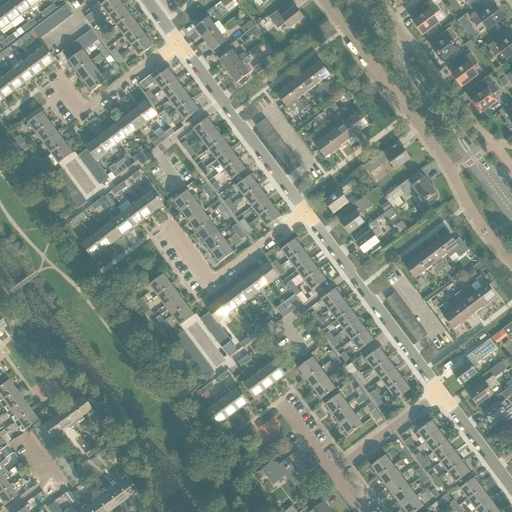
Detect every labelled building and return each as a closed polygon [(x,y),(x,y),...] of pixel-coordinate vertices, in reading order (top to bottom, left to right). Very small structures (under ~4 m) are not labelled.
[(21,15),(31,8),(25,0),(9,0),(10,1),(21,15)] [(108,0),(101,6),(109,16),(123,5),(118,0),(108,0)] [(236,0),(222,0),(220,2),(228,13),(240,4),(236,0)] [(0,9),(11,23),(21,15),(10,1),(5,6),(3,3),(0,5),(0,8),(0,9)] [(433,16),(439,11),(431,1),(420,9),(420,10),(421,9),(425,14),(414,23),(423,35),(439,23),(433,16)] [(109,16),(117,26),(130,15),(126,9),(128,8),(125,3),(123,5),(109,16)] [(51,13),(57,9),(54,5),(48,9),(51,13)] [(68,18),(73,15),(66,6),(61,9),(68,18)] [(469,16),(477,27),(483,22),(488,30),(504,18),(495,6),(484,14),(480,9),(481,8),(480,8),(469,16)] [(304,18),(295,7),(288,13),(283,7),(270,17),(278,28),(286,22),(290,28),(304,18)] [(0,29),(1,31),(11,23),(0,9),(0,29)] [(48,9),(42,14),(45,18),(51,13),(48,9)] [(68,18),(61,9),(56,13),(63,22),(68,18)] [(56,13),(51,17),(58,26),(63,22),(56,13)] [(130,15),(117,26),(124,36),(138,25),(134,19),(136,18),(133,13),(130,15)] [(90,14),(86,18),(90,24),(95,20),(90,14)] [(464,16),(458,21),(462,26),(468,22),(464,16)] [(58,26),(51,17),(47,20),(53,29),(58,26)] [(213,25),(209,19),(196,28),(204,40),(223,26),(219,21),(213,25)] [(37,24),(34,20),(28,24),(31,28),(37,24)] [(47,20),(42,24),(49,33),(53,29),(47,20)] [(255,25),(251,20),(242,27),(245,32),(255,25)] [(124,36),(132,46),(146,35),(145,35),(141,30),(143,28),(140,23),(138,25),(124,36)] [(31,28),(28,24),(22,29),(25,33),(31,28)] [(37,27),(44,37),(49,33),(42,24),(37,27)] [(255,25),(245,32),(250,38),(254,35),(257,39),(262,35),(259,30),(255,25)] [(223,26),(204,40),(213,51),(226,41),(221,35),(226,31),(223,26)] [(44,37),(37,27),(32,31),(39,40),(44,37)] [(453,42),(458,38),(451,27),(439,36),(440,36),(440,35),(444,41),(433,49),(442,61),(458,49),(453,42)] [(101,29),(97,32),(101,38),(105,35),(101,29)] [(91,30),(86,34),(93,43),(98,40),(91,30)] [(22,38),(25,42),(30,38),(27,34),(22,38)] [(86,34),(81,37),(89,47),(93,43),(86,34)] [(148,34),(145,35),(146,35),(132,46),(140,56),(153,46),(149,40),(151,38),(148,34)] [(101,38),(106,44),(110,41),(105,35),(101,38)] [(8,40),(11,44),(16,39),(13,36),(8,40)] [(488,46),(495,56),(501,52),(506,59),(511,55),(511,36),(502,44),(498,39),(499,38),(488,46)] [(81,37),(76,41),(84,51),(89,47),(81,37)] [(19,47),(25,42),(22,38),(15,43),(19,47)] [(11,44),(8,40),(2,44),(5,48),(11,44)] [(76,41),(72,45),(79,54),(83,51),(84,51),(76,41)] [(102,52),(105,50),(106,49),(102,43),(98,46),(102,52)] [(72,45),(67,48),(74,58),(79,54),(72,45)] [(34,54),(46,71),(47,71),(45,68),(50,64),(52,66),(57,63),(45,46),(34,54)] [(62,52),(69,62),(74,58),(67,48),(62,52)] [(2,53),(5,58),(10,54),(7,49),(2,53)] [(106,49),(105,50),(102,52),(106,58),(111,55),(106,49)] [(116,49),(111,52),(116,58),(121,54),(116,49)] [(91,61),(83,51),(79,54),(74,58),(69,62),(73,67),(71,69),(74,73),(91,61)] [(233,51),(220,60),(228,72),(248,57),(244,52),(239,56),(241,59),(240,60),(233,51)] [(472,68),(478,64),(470,53),(459,62),(460,61),(464,67),(452,75),(461,87),(477,75),(472,68)] [(34,54),(24,62),(36,78),(35,76),(40,72),(42,74),(46,71),(34,54)] [(100,54),(93,59),(97,64),(104,59),(100,54)] [(121,54),(116,58),(121,64),(126,61),(121,54)] [(249,59),(248,57),(228,72),(236,83),(252,71),(248,64),(251,62),(249,59)] [(253,68),(258,74),(269,65),(264,59),(253,68)] [(98,71),(91,61),(74,73),(77,72),(81,77),(79,79),(82,83),(98,71)] [(14,69),(26,86),(25,83),(30,79),(32,82),(36,78),(24,62),(14,69)] [(320,62),(309,70),(326,92),(330,89),(324,81),(322,83),(321,81),(330,75),(320,62)] [(117,64),(113,67),(118,73),(122,70),(117,64)] [(158,70),(140,83),(144,90),(153,83),(155,86),(158,84),(163,91),(177,81),(176,80),(172,74),(174,72),(171,68),(161,75),(158,70)] [(14,69),(4,77),(16,93),(17,93),(15,91),(20,87),(22,89),(26,86),(14,69)] [(321,96),(326,92),(309,70),(299,78),(308,91),(316,85),(317,87),(315,88),(321,96)] [(106,81),(98,71),(82,83),(84,82),(89,87),(86,89),(89,93),(106,81)] [(0,79),(0,92),(6,101),(7,100),(5,98),(10,94),(12,97),(16,93),(4,77),(0,79)] [(179,78),(176,80),(177,81),(163,91),(170,101),(184,90),(184,89),(180,84),(182,82),(179,78)] [(300,98),(308,91),(299,78),(288,86),(305,108),(309,105),(303,97),(301,99),(300,98)] [(491,94),(497,90),(489,79),(478,88),(479,87),(483,93),(472,101),(481,113),(497,101),(491,94)] [(300,112),(305,108),(288,86),(277,95),(287,107),(295,101),(296,103),(294,104),(300,112)] [(186,88),(184,89),(184,90),(170,101),(177,111),(191,100),(187,94),(189,93),(186,88)] [(145,94),(150,101),(155,97),(150,91),(145,94)] [(155,97),(150,101),(154,106),(158,102),(155,97)] [(193,98),(191,100),(177,111),(185,121),(199,110),(194,104),(197,102),(193,98)] [(147,123),(157,115),(147,101),(140,106),(139,103),(135,106),(147,123)] [(335,103),(330,107),(336,115),(340,111),(335,103)] [(126,116),(137,130),(147,123),(135,106),(136,109),(131,113),(129,111),(125,114),(126,116)] [(345,108),(340,111),(358,134),(368,125),(359,112),(351,119),(349,117),(351,116),(345,108)] [(164,110),(160,113),(165,120),(169,117),(164,110)] [(28,123),(36,134),(52,121),(50,123),(46,117),(48,115),(45,111),(28,123)] [(337,129),(347,142),(358,134),(340,111),(336,115),(342,123),(344,122),(345,123),(337,129)] [(127,138),(137,130),(126,116),(121,120),(119,118),(115,121),(116,124),(127,138)] [(165,120),(169,126),(173,122),(169,117),(165,120)] [(210,117),(208,119),(194,129),(202,139),(216,129),(215,128),(211,123),(214,121),(210,117)] [(256,126),(260,132),(270,125),(266,119),(256,126)] [(52,121),(36,134),(43,143),(60,131),(58,133),(53,127),(56,125),(52,121)] [(117,145),(127,138),(116,124),(110,128),(109,126),(104,129),(117,145)] [(319,127),(336,150),(347,142),(337,129),(330,135),(328,133),(330,132),(323,124),(319,127)] [(274,131),(270,125),(260,132),(265,138),(274,131)] [(202,139),(209,149),(223,139),(223,138),(219,133),(221,131),(218,127),(215,128),(216,129),(202,139)] [(336,150),(319,127),(315,130),(321,139),(323,138),(324,139),(316,145),(326,158),(336,150)] [(107,153),(117,145),(104,129),(106,132),(101,136),(99,133),(94,136),(107,153)] [(43,143),(51,154),(67,141),(65,143),(61,137),(63,136),(60,131),(43,143)] [(279,137),(274,131),(265,138),(269,144),(279,137)] [(15,138),(20,145),(25,141),(20,134),(15,138)] [(161,142),(168,138),(164,134),(158,138),(161,142)] [(97,160),(107,153),(94,136),(94,137),(96,139),(91,143),(89,140),(84,144),(87,149),(87,148),(88,148),(91,153),(95,158),(97,160)] [(186,150),(189,147),(195,142),(191,136),(181,144),(186,150)] [(225,137),(223,138),(223,139),(209,149),(217,159),(231,149),(230,149),(226,143),(229,141),(225,137)] [(283,142),(279,137),(269,144),(273,150),(283,142)] [(158,138),(152,143),(155,147),(161,142),(158,138)] [(20,145),(24,150),(29,146),(25,141),(20,145)] [(70,145),(67,141),(51,154),(59,164),(73,153),(68,147),(70,145)] [(287,148),(283,142),(273,150),(278,156),(287,148)] [(390,146),(375,157),(363,166),(369,174),(381,165),(380,165),(387,160),(391,165),(392,164),(396,168),(410,158),(401,147),(395,151),(390,146)] [(186,150),(190,156),(194,153),(189,147),(186,150)] [(217,159),(224,169),(238,159),(234,153),(236,151),(233,147),(230,149),(231,149),(217,159)] [(87,148),(87,149),(78,155),(82,160),(91,153),(88,148),(87,148)] [(287,148),(278,156),(282,162),(292,154),(287,148)] [(141,157),(147,153),(144,149),(138,153),(141,157)] [(95,158),(91,153),(82,160),(85,165),(95,158)] [(138,153),(132,158),(135,162),(141,157),(138,153)] [(30,158),(35,165),(40,162),(35,154),(30,158)] [(296,160),(292,154),(282,162),(286,167),(296,160)] [(238,159),(224,169),(232,180),(246,169),(241,163),(244,162),(240,157),(238,159)] [(95,158),(85,165),(89,170),(98,163),(96,160),(97,160),(95,158)] [(301,166),(296,160),(286,167),(291,174),(301,166)] [(201,171),(205,168),(200,161),(196,164),(201,171)] [(35,165),(39,170),(44,166),(40,162),(35,165)] [(102,167),(98,163),(89,170),(92,175),(102,167)] [(121,172),(127,168),(124,164),(118,168),(121,172)] [(55,179),(65,172),(61,167),(51,174),(55,179)] [(102,167),(92,175),(96,179),(105,172),(102,167)] [(118,168),(112,173),(116,177),(121,172),(118,168)] [(134,179),(141,175),(137,170),(131,175),(134,179)] [(68,176),(65,172),(55,179),(58,184),(68,176)] [(109,177),(105,172),(96,179),(99,184),(109,177)] [(237,186),(245,196),(258,186),(254,181),(257,179),(253,174),(237,186)] [(58,184),(62,189),(72,181),(68,176),(58,184)] [(325,202),(333,213),(348,202),(344,197),(346,195),(347,196),(352,193),(349,189),(355,185),(349,177),(339,184),(343,188),(325,202)] [(436,193),(424,177),(416,184),(411,178),(385,198),(390,204),(404,194),(405,196),(414,189),(424,202),(436,193)] [(116,185),(120,190),(127,185),(123,180),(116,185)] [(75,186),(72,181),(62,189),(65,194),(75,186)] [(216,181),(212,184),(216,190),(220,187),(216,181)] [(206,184),(202,187),(207,193),(211,190),(206,184)] [(258,186),(245,196),(252,206),(266,196),(262,190),(264,189),(261,184),(259,186),(258,186)] [(111,190),(114,194),(120,190),(116,185),(111,190)] [(65,194),(69,198),(79,191),(75,186),(65,194)] [(207,193),(211,199),(216,196),(211,190),(207,193)] [(69,198),(72,203),(83,196),(79,191),(69,198)] [(165,207),(164,205),(153,191),(142,199),(155,215),(153,213),(159,209),(160,211),(165,207)] [(195,202),(187,192),(174,202),(178,208),(175,209),(179,214),(195,202)] [(96,200),(100,205),(106,200),(103,195),(96,200)] [(252,206),(260,216),(274,206),(270,201),(272,199),(269,195),(266,196),(252,206)] [(86,200),(83,196),(72,203),(76,208),(86,200)] [(360,208),(341,223),(349,234),(364,222),(359,216),(372,206),(365,197),(356,204),(360,208)] [(228,198),(224,201),(229,208),(233,205),(228,198)] [(150,219),(155,215),(142,199),(132,206),(143,221),(148,217),(150,219)] [(91,205),(94,209),(100,205),(96,200),(91,205)] [(195,202),(179,214),(181,213),(185,218),(183,220),(186,224),(202,212),(195,202)] [(221,203),(217,207),(222,213),(226,209),(221,203)] [(274,206),(260,216),(268,227),(281,216),(277,211),(280,209),(276,204),(274,206)] [(145,223),(143,221),(132,206),(122,214),(133,228),(138,224),(140,226),(145,223)] [(385,213),(375,221),(380,227),(390,219),(396,214),(391,208),(385,213)] [(222,213),(226,219),(230,215),(226,209),(222,213)] [(80,220),(87,215),(83,210),(76,215),(80,220)] [(202,212),(186,224),(187,224),(189,222),(193,228),(191,229),(194,234),(210,222),(202,212)] [(133,228),(122,214),(112,221),(123,235),(129,231),(130,233),(135,230),(133,228)] [(80,220),(76,215),(70,220),(74,224),(80,220)] [(243,218),(239,221),(244,228),(248,225),(243,218)] [(494,220),(490,223),(494,229),(498,226),(494,220)] [(123,236),(123,235),(112,221),(102,229),(114,245),(113,243),(118,239),(120,241),(124,238),(123,236)] [(210,222),(194,234),(196,232),(200,238),(198,240),(201,244),(217,231),(210,222)] [(236,223),(232,226),(237,233),(241,229),(236,223)] [(110,249),(114,245),(102,229),(92,237),(104,253),(103,251),(108,246),(110,249)] [(237,233),(241,239),(245,235),(241,229),(237,233)] [(372,233),(370,231),(356,243),(364,254),(379,243),(376,238),(381,234),(377,229),(372,233)] [(217,231),(201,244),(202,244),(204,242),(208,248),(206,250),(209,254),(225,242),(217,231)] [(448,233),(437,241),(447,255),(454,250),(459,257),(464,254),(448,233)] [(100,256),(104,253),(92,237),(82,244),(93,258),(98,254),(100,256)] [(281,250),(289,261),(303,250),(299,244),(301,243),(298,238),(281,250)] [(427,249),(443,270),(447,267),(441,259),(447,255),(437,241),(427,249)] [(225,242),(209,254),(209,255),(212,253),(216,258),(213,260),(217,264),(219,263),(233,252),(225,242)] [(303,250),(289,261),(297,271),(311,260),(307,254),(309,252),(306,248),(303,250)] [(427,249),(417,257),(427,270),(433,265),(439,273),(443,270),(427,249)] [(417,257),(405,266),(422,286),(426,283),(421,275),(427,270),(417,257)] [(297,271),(304,281),(318,270),(314,264),(317,263),(313,258),(311,260),(297,271)] [(278,277),(275,272),(268,263),(262,267),(260,265),(255,268),(257,270),(268,285),(278,277)] [(277,270),(283,277),(286,274),(281,267),(277,270)] [(304,281),(312,291),(326,280),(322,275),(324,273),(321,268),(319,270),(318,270),(304,281)] [(258,292),(268,285),(257,270),(252,275),(250,272),(246,276),(248,278),(247,278),(258,292)] [(167,273),(150,285),(157,295),(174,283),(174,282),(172,284),(168,279),(170,277),(167,273)] [(476,292),(486,305),(497,297),(480,276),(476,280),(482,287),(476,292)] [(248,300),(258,292),(247,278),(242,282),(240,280),(236,283),(237,285),(237,286),(248,300)] [(287,283),(292,290),(296,287),(291,280),(287,283)] [(174,283),(157,295),(164,305),(182,293),(179,294),(175,289),(177,287),(174,283)] [(238,307),(248,300),(237,286),(232,289),(230,287),(226,290),(227,293),(238,307)] [(338,287),(336,289),(322,299),(330,310),(343,300),(339,294),(342,292),(338,287)] [(459,292),(475,313),(486,305),(476,292),(469,297),(463,289),(459,292)] [(396,292),(386,300),(390,305),(400,298),(396,292)] [(461,303),(455,308),(465,321),(475,313),(459,292),(455,295),(461,303)] [(182,293),(164,305),(172,316),(187,305),(183,299),(185,297),(182,293)] [(227,315),(238,307),(227,293),(222,297),(220,295),(216,298),(217,300),(217,301),(227,315)] [(141,307),(146,304),(142,298),(137,301),(141,307)] [(330,310),(337,320),(351,310),(351,309),(347,304),(349,302),(346,298),(343,300),(330,310)] [(400,298),(390,305),(394,310),(404,303),(400,298)] [(213,316),(217,321),(217,322),(227,315),(217,301),(212,304),(210,302),(205,306),(207,308),(210,311),(213,316)] [(187,305),(172,316),(179,326),(194,315),(190,309),(192,307),(189,303),(187,305)] [(404,303),(394,310),(398,316),(408,308),(404,303)] [(141,307),(146,313),(150,309),(146,304),(141,307)] [(290,314),(295,310),(292,305),(286,310),(290,314)] [(454,330),(465,321),(455,308),(449,313),(443,305),(438,309),(454,330)] [(353,307),(351,309),(351,310),(337,320),(345,330),(358,320),(358,319),(354,314),(357,312),(353,307)] [(408,308),(398,316),(402,321),(412,314),(408,308)] [(280,315),(283,319),(290,314),(286,310),(280,315)] [(200,319),(203,323),(213,316),(210,311),(200,319)] [(314,321),(318,318),(315,313),(310,316),(314,321)] [(267,314),(262,318),(267,324),(272,320),(267,314)] [(412,314),(402,321),(406,326),(416,319),(412,314)] [(213,316),(203,323),(207,328),(217,321),(213,316)] [(156,327),(161,324),(156,317),(152,321),(156,327)] [(345,330),(352,340),(366,330),(361,324),(364,322),(361,317),(358,319),(358,320),(345,330)] [(318,318),(314,321),(319,328),(324,325),(318,318)] [(416,319),(406,326),(410,332),(420,324),(416,319)] [(207,328),(211,333),(220,326),(217,322),(217,321),(207,328)] [(269,329),(275,325),(272,321),(266,325),(269,329)] [(511,322),(503,329),(507,335),(508,337),(511,333),(511,322)] [(156,327),(161,333),(165,330),(161,324),(156,327)] [(420,324),(410,332),(414,337),(424,330),(420,324)] [(260,330),(263,334),(269,329),(266,325),(260,330)] [(211,333),(214,338),(224,331),(220,326),(211,333)] [(366,330),(352,340),(360,350),(374,340),(369,334),(372,332),(369,328),(366,330)] [(424,330),(414,337),(418,342),(428,335),(424,330)] [(214,338),(218,343),(227,336),(224,331),(214,338)] [(183,332),(173,339),(177,344),(187,336),(183,332)] [(483,332),(478,336),(481,341),(486,337),(483,332)] [(329,341),(334,338),(330,333),(325,336),(329,341)] [(249,344),(254,340),(256,339),(252,335),(246,340),(249,344)] [(187,336),(177,344),(181,348),(190,341),(187,336)] [(231,340),(227,336),(218,343),(221,347),(231,340)] [(329,341),(334,348),(339,345),(334,338),(329,341)] [(454,373),(462,385),(477,373),(474,369),(479,365),(477,363),(496,348),(489,339),(464,358),(468,363),(454,373)] [(240,344),(243,348),(249,344),(246,340),(240,344)] [(184,353),(194,346),(190,341),(181,348),(184,353)] [(230,343),(223,348),(230,357),(237,351),(230,343)] [(194,346),(184,353),(188,358),(197,350),(194,346)] [(256,350),(259,354),(265,350),(262,346),(256,350)] [(382,347),(380,348),(366,359),(374,369),(388,359),(383,353),(386,351),(382,347)] [(191,363),(201,355),(197,350),(188,358),(191,363)] [(340,356),(345,362),(349,359),(344,353),(340,356)] [(195,367),(205,360),(201,355),(191,363),(195,367)] [(336,357),(332,360),(337,366),(341,364),(336,357)] [(388,359),(374,369),(381,379),(395,369),(391,363),(393,361),(390,357),(388,359)] [(314,358),(299,369),(304,375),(301,377),(305,381),(321,368),(314,358)] [(199,372),(208,365),(205,360),(195,367),(199,372)] [(236,365),(239,369),(245,364),(242,360),(236,365)] [(265,369),(277,385),(275,383),(281,379),(283,381),(287,378),(275,361),(265,369)] [(495,377),(505,369),(501,363),(490,371),(495,377)] [(202,377),(212,369),(208,365),(199,372),(202,377)] [(395,369),(381,379),(389,389),(403,379),(398,373),(400,371),(397,367),(395,369)] [(321,368),(305,381),(307,379),(311,385),(309,386),(312,391),(329,378),(321,368)] [(340,371),(345,377),(349,374),(344,368),(340,371)] [(212,369),(202,377),(206,381),(216,374),(212,369)] [(255,376),(267,393),(265,391),(271,386),(273,389),(277,385),(265,369),(255,376)] [(359,380),(363,377),(359,372),(355,375),(359,380)] [(218,378),(221,382),(227,377),(225,373),(218,378)] [(244,384),(255,398),(261,394),(263,396),(267,393),(255,376),(244,384)] [(359,380),(364,387),(368,384),(363,377),(359,380)] [(403,379),(389,389),(396,400),(410,389),(406,384),(409,382),(405,377),(403,379)] [(491,377),(469,394),(478,406),(493,395),(489,390),(496,384),(491,377)] [(329,378),(312,391),(314,389),(319,395),(316,396),(320,401),(336,388),(329,378)] [(16,390),(8,380),(0,385),(0,401),(3,400),(2,400),(16,390)] [(511,386),(502,394),(507,400),(511,396),(511,386)] [(199,392),(202,396),(208,391),(205,387),(199,392)] [(228,397),(240,413),(238,411),(244,406),(246,409),(250,405),(238,389),(228,397)] [(2,400),(3,400),(7,406),(4,407),(7,412),(10,410),(23,400),(16,390),(2,400)] [(374,400),(378,397),(374,392),(370,395),(374,400)] [(363,393),(359,396),(364,403),(368,400),(363,393)] [(340,394),(325,405),(329,410),(327,412),(331,417),(333,415),(347,405),(340,394)] [(81,417),(87,412),(89,415),(93,412),(91,409),(81,396),(71,404),(81,417)] [(217,404),(230,421),(230,420),(228,418),(234,414),(235,416),(240,413),(228,397),(217,404)] [(374,400),(378,406),(382,403),(378,397),(374,400)] [(10,410),(14,416),(11,417),(14,422),(17,420),(30,410),(23,400),(10,410)] [(511,408),(509,405),(508,406),(505,401),(499,405),(498,403),(484,414),(492,425),(502,418),(505,421),(511,415),(511,408)] [(83,419),(81,417),(71,404),(61,411),(71,424),(77,420),(79,422),(83,419)] [(207,412),(218,426),(224,421),(225,424),(230,421),(217,404),(207,412)] [(375,410),(371,404),(367,407),(372,413),(375,410)] [(347,405),(333,415),(337,421),(335,422),(338,427),(355,415),(347,405)] [(17,420),(21,425),(19,427),(22,432),(24,430),(38,420),(30,410),(17,420)] [(61,431),(67,427),(69,430),(73,427),(71,424),(61,411),(51,418),(61,431)] [(355,415),(338,427),(341,426),(345,431),(343,433),(346,437),(362,425),(355,415)] [(51,439),(57,434),(59,437),(63,434),(61,431),(51,418),(41,425),(41,426),(44,429),(47,434),(51,439)] [(434,420),(432,421),(417,433),(425,443),(440,432),(436,426),(437,425),(434,420)] [(41,426),(41,425),(40,423),(30,431),(34,436),(44,429),(41,426)] [(47,434),(44,429),(34,436),(38,441),(47,434)] [(440,432),(425,443),(432,453),(447,442),(443,436),(445,435),(441,431),(440,432)] [(47,434),(38,441),(42,446),(51,439),(47,434)] [(104,436),(99,440),(103,445),(108,441),(104,436)] [(55,444),(51,439),(42,446),(45,451),(55,444)] [(405,442),(410,449),(413,446),(408,440),(405,442)] [(447,442),(432,453),(440,463),(455,452),(450,446),(452,445),(449,440),(447,442)] [(55,444),(45,451),(49,457),(59,450),(55,444)] [(8,448),(1,453),(5,458),(6,458),(12,453),(8,448)] [(63,455),(59,450),(49,457),(53,462),(63,455)] [(400,453),(404,458),(408,455),(404,450),(400,453)] [(274,461),(265,468),(275,482),(288,473),(297,485),(303,480),(301,478),(309,472),(300,459),(302,457),(298,451),(281,464),(280,463),(276,462),(275,463),(274,461)] [(455,452),(440,463),(447,473),(462,462),(458,456),(460,455),(457,451),(455,452)] [(415,457),(420,462),(423,460),(419,454),(415,457)] [(63,455),(53,462),(57,467),(66,460),(63,455)] [(404,458),(409,465),(413,462),(408,455),(404,458)] [(386,456),(371,467),(376,473),(374,474),(377,478),(394,466),(386,456)] [(0,477),(2,476),(0,473),(0,468),(9,462),(6,458),(5,458),(0,462),(0,477)] [(70,465),(66,460),(57,467),(61,472),(70,465)] [(420,462),(424,469),(428,466),(423,460),(420,462)] [(462,462),(447,473),(455,483),(470,472),(466,466),(467,465),(464,461),(463,462),(462,462)] [(70,465),(61,472),(64,478),(74,470),(70,465)] [(394,466),(377,478),(379,477),(384,483),(382,484),(385,488),(401,476),(394,466)] [(2,476),(0,477),(0,492),(9,486),(5,480),(8,478),(8,479),(18,472),(15,467),(2,476)] [(74,470),(64,478),(68,483),(78,476),(74,470)] [(259,471),(254,475),(258,481),(263,477),(259,471)] [(430,476),(435,482),(439,479),(434,473),(430,476)] [(419,478),(424,485),(428,482),(423,475),(419,478)] [(78,476),(68,483),(72,488),(82,481),(78,476)] [(117,486),(127,499),(137,492),(127,478),(127,479),(125,476),(121,479),(123,482),(117,486)] [(401,476),(385,488),(385,489),(387,487),(391,493),(389,494),(392,498),(409,486),(401,476)] [(476,477),(474,478),(460,489),(468,499),(482,488),(478,483),(480,482),(476,477)] [(435,482),(440,489),(444,486),(439,479),(435,482)] [(111,486),(105,490),(107,493),(117,506),(127,499),(117,486),(115,483),(111,486)] [(9,486),(0,492),(0,501),(3,506),(17,496),(12,490),(15,488),(12,484),(9,486)] [(409,486),(392,498),(393,499),(394,497),(398,503),(397,504),(400,508),(416,496),(409,486)] [(482,488),(468,499),(475,509),(490,498),(485,493),(487,491),(484,487),(482,489),(482,488)] [(434,499),(439,496),(434,489),(430,492),(434,499)] [(107,493),(105,490),(101,493),(95,498),(97,500),(105,511),(108,511),(117,506),(107,493)] [(42,491),(35,496),(37,500),(45,494),(42,491)] [(75,500),(69,491),(63,494),(70,504),(75,500)] [(416,496),(400,508),(400,509),(402,508),(405,511),(416,511),(424,506),(416,496)] [(490,498),(475,509),(476,511),(492,511),(497,508),(493,503),(495,502),(491,497),(490,498)] [(87,508),(90,511),(105,511),(97,500),(95,498),(91,501),(93,503),(87,507),(87,508)] [(68,511),(67,509),(63,511),(62,511),(54,501),(46,507),(49,511),(68,511)] [(330,511),(324,502),(316,507),(313,502),(299,511),(330,511)] [(440,506),(444,511),(448,509),(444,503),(440,506)]
